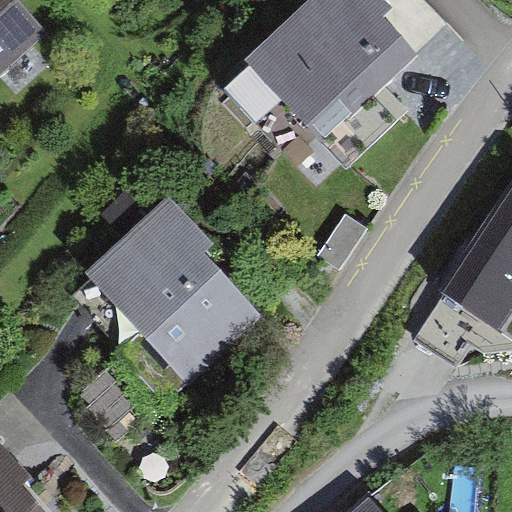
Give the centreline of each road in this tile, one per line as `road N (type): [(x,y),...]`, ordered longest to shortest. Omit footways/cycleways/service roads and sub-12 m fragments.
road 1 (residential): [(209,511),(274,436),(511,91)]
road 2 (unclassified): [(305,511),(383,442),(450,413),(511,401)]
